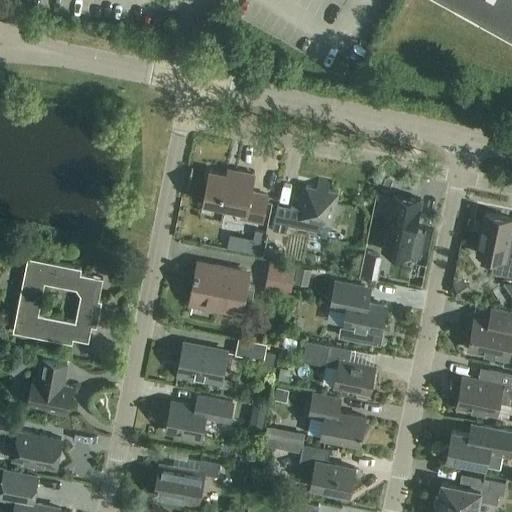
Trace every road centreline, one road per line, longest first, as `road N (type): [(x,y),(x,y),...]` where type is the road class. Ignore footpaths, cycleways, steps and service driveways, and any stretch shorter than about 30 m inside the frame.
road 1 (residential): [(106,511),(185,122)]
road 2 (residential): [(393,511),(460,179)]
road 3 (residential): [(185,122),(460,179)]
road 4 (residential): [(467,136),(192,83)]
road 5 (residential): [(192,83),(15,46)]
